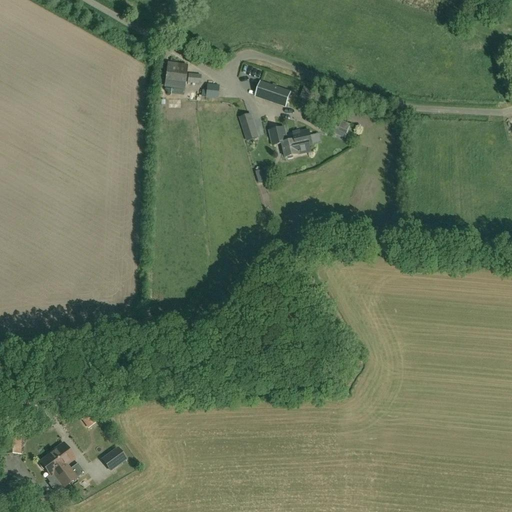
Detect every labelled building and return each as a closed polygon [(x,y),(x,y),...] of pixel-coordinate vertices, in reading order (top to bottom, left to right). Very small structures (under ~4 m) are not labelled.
[(167,62),(164,87),(184,89),(185,84),(188,65),(167,62)] [(200,85),(201,75),(189,74),(187,83),(200,85)] [(291,93),(261,82),(255,97),(286,108),(291,93)] [(218,98),(219,85),(207,84),(206,98),(218,98)] [(249,140),(258,137),(251,114),(242,117),(249,140)] [(308,115),(305,121),(317,128),(320,122),(308,115)] [(295,141),(288,142),(285,128),(270,132),(273,147),(283,144),(286,158),(287,158),(288,160),(293,159),(293,157),(298,155),(295,141)] [(295,141),(298,155),(299,155),(311,152),(309,146),(312,145),(309,131),(300,133),(299,132),(293,134),(295,141)] [(89,415),(82,420),(88,428),(95,423),(89,415)] [(4,454),(20,454),(20,434),(4,435),(4,454)] [(52,454),(48,457),(53,464),(54,463),(53,461),(57,459),(61,465),(59,466),(61,469),(53,474),(50,476),(46,478),(50,483),(49,484),(50,486),(58,480),(63,488),(84,472),(78,464),(70,470),(66,465),(74,459),(63,443),(51,452),(52,454)] [(117,448),(102,459),(110,471),(126,459),(117,448)] [(50,476),(53,474),(61,469),(59,466),(61,465),(57,459),(53,461),(54,463),(53,464),(48,457),(40,462),(50,476)]
